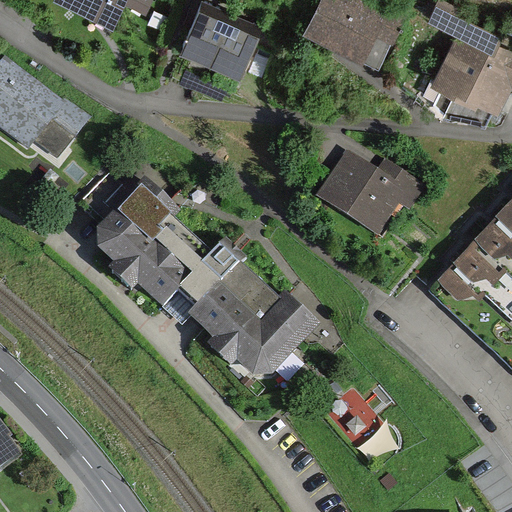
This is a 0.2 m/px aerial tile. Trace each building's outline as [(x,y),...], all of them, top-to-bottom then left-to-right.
[(126,0),(56,0),(56,1),(114,28),(126,0)] [(399,19),(359,0),(321,0),(309,26),(379,60),(399,19)] [(260,35),(199,10),(179,57),(240,82),(260,35)] [(495,55),(455,36),(433,83),(493,112),(506,86),(511,88),(511,49),(500,44),(495,55)] [(90,128),(5,61),(0,68),(0,128),(26,149),(33,141),(62,164),(90,128)] [(375,177),(348,160),(322,199),(376,234),(395,204),(407,211),(424,184),(386,159),(375,177)] [(173,214),(139,182),(82,243),(155,312),(163,303),(256,389),(313,328),(221,242),(205,260),(165,222),(173,214)] [(511,207),(443,286),(511,345),(511,207)] [(0,434),(0,461),(12,452),(0,434)]
